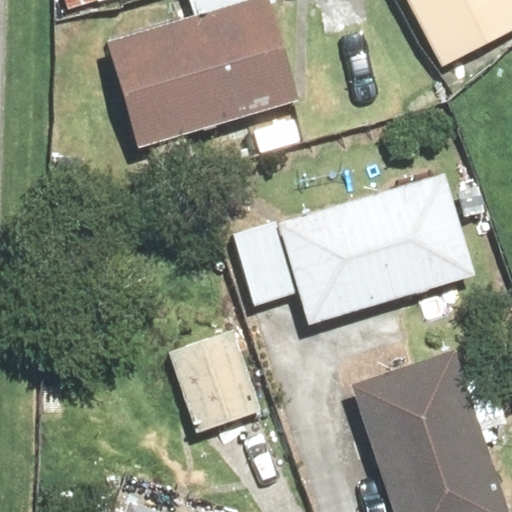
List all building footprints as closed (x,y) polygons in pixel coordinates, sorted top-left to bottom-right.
[(511,0),(412,0),(451,75),(511,43),(511,0)] [(256,1),(95,50),(128,159),(289,111),(256,1)] [(438,181),(268,231),(297,331),(468,281),(438,181)] [(242,333),(174,353),(199,437),(267,416),(242,333)] [(496,511),(447,360),(342,394),(380,511),(496,511)]
